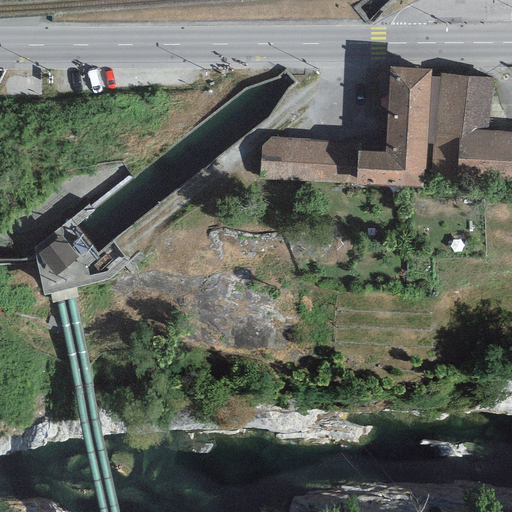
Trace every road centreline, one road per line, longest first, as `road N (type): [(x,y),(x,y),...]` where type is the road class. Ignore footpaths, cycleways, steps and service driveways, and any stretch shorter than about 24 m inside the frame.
road 1 (secondary): [(406,42),(0,45)]
road 2 (residential): [(511,7),(430,9),(414,18),(406,42)]
